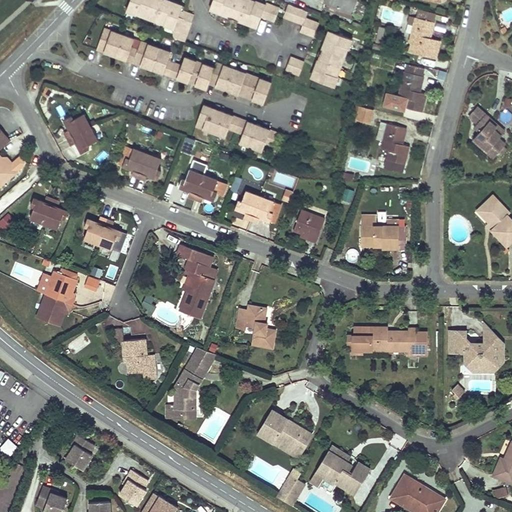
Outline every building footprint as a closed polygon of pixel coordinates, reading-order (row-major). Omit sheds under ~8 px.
[(145,14),(144,16),(154,20),(154,18),(164,21),(163,23),(163,24),(172,28),(169,36),(182,40),(192,14),(179,9),(180,7),(170,3),(171,1),(167,0),(128,0),(125,10),(135,13),(136,11),(145,14)] [(210,0),(208,6),(218,9),(217,11),(226,15),(227,13),(236,16),(236,18),(245,22),(246,20),(255,24),(258,15),(272,20),(277,7),(264,1),(263,3),(255,0),(253,0),(253,2),(247,0),(210,0)] [(352,13),(357,0),(329,0),(328,4),(352,13)] [(311,35),(316,22),(303,17),(306,10),(286,3),(281,16),(301,23),(298,30),(311,35)] [(352,13),(328,4),(326,8),(350,18),(352,13)] [(418,10),(417,18),(419,18),(420,14),(430,16),(429,21),(434,22),(436,14),(418,10)] [(413,44),(410,52),(436,59),(439,47),(441,41),(430,38),(434,22),(429,21),(430,16),(420,14),(419,18),(417,18),(415,26),(417,26),(416,34),(413,33),(410,43),(413,44)] [(169,52),(158,47),(139,40),(136,49),(130,46),(133,38),(121,34),(103,27),(95,48),(102,51),(103,49),(105,50),(105,52),(113,55),(122,58),(123,57),(125,57),(125,59),(132,62),(139,65),(140,63),(142,64),(141,65),(150,69),(159,72),(159,70),(162,71),(161,73),(168,76),(175,78),(176,76),(179,77),(178,79),(187,82),(194,85),(194,83),(197,84),(196,86),(205,89),(207,83),(214,85),(215,84),(217,85),(217,86),(225,89),(234,93),(235,91),(238,92),(237,94),(244,96),(251,99),(252,97),(255,98),(254,100),(263,103),(271,82),(252,75),(233,68),(215,61),(213,68),(194,61),(183,57),(180,65),(173,63),(166,60),(169,52)] [(376,29),(375,43),(383,43),(384,29),(376,29)] [(325,40),(321,49),(323,50),(320,59),(318,58),(314,68),(316,69),(313,78),(334,86),(337,76),(336,76),(334,75),(338,66),(340,67),(343,57),(341,56),(345,47),(347,48),(348,48),(351,39),(330,31),(327,40),(325,40)] [(302,61),(288,56),(283,69),(297,74),(302,61)] [(419,92),(424,69),(408,65),(404,79),(407,80),(404,87),(402,86),(399,97),(407,99),(405,107),(422,112),(425,101),(427,94),(419,92)] [(53,90),(46,86),(42,94),(49,97),(53,90)] [(229,116),(230,114),(221,111),(212,107),(211,109),(209,108),(209,106),(202,104),(194,125),(213,132),(224,136),(227,128),(234,130),(241,133),(238,142),(249,146),(261,150),(264,142),(271,144),(276,131),(269,129),(268,131),(265,130),(266,128),(257,124),(249,121),(248,123),(245,122),(246,120),(239,118),(232,115),(231,117),(229,116)] [(362,106),(359,106),(356,120),(371,124),(375,110),(362,106)] [(469,116),(478,123),(486,114),(477,107),(469,116)] [(478,123),(474,127),(480,132),(473,140),(494,158),(497,155),(504,146),(505,145),(498,139),(505,131),(492,119),(486,114),(478,123)] [(87,147),(97,142),(84,115),(73,121),(71,118),(64,121),(66,126),(69,132),(65,133),(71,147),(76,145),(79,150),(81,155),(88,151),(87,147)] [(387,131),(382,123),(378,141),(384,142),(382,149),(389,151),(387,159),(405,163),(409,146),(402,144),(406,129),(389,132),(386,141),(384,141),(387,131)] [(406,129),(382,123),(387,131),(389,132),(406,129)] [(5,160),(0,154),(0,148),(10,140),(6,135),(0,128),(0,185),(23,166),(26,159),(22,155),(12,163),(7,162),(5,160)] [(196,142),(185,138),(181,152),(192,155),(196,142)] [(504,146),(497,155),(499,157),(507,148),(504,146)] [(159,171),(163,160),(135,149),(130,160),(126,159),(124,166),(128,168),(133,170),(131,176),(146,181),(148,176),(154,178),(159,180),(162,172),(159,171)] [(405,163),(387,159),(385,168),(403,172),(405,163)] [(195,161),(191,170),(204,176),(208,166),(195,161)] [(213,192),(218,181),(204,176),(191,170),(187,181),(182,180),(179,188),(184,190),(189,192),(188,198),(202,203),(204,197),(209,199),(214,201),(217,194),(213,192)] [(339,171),(337,180),(351,181),(353,174),(339,171)] [(243,181),(236,178),(231,189),(238,193),(243,181)] [(218,181),(213,192),(217,194),(223,196),(228,185),(218,181)] [(350,204),(355,192),(346,189),(341,200),(350,204)] [(274,224),(281,206),(246,192),(242,203),(239,202),(235,210),(246,214),(244,219),(258,224),(260,219),(274,224)] [(290,202),(292,195),(287,192),(284,200),(290,202)] [(503,206),(492,195),(489,199),(500,210),(503,206)] [(33,207),(28,219),(57,229),(61,218),(65,219),(68,210),(64,208),(58,206),(60,201),(46,196),(44,201),(37,198),(32,197),(29,206),(33,207)] [(500,210),(489,199),(476,211),(488,222),(493,228),(491,230),(507,247),(511,241),(511,219),(508,216),(510,213),(503,206),(500,210)] [(318,243),(327,220),(302,211),(295,231),(302,234),(310,236),(309,240),(318,243)] [(360,215),(360,224),(377,224),(377,215),(360,215)] [(88,228),(84,239),(111,250),(116,238),(120,240),(123,231),(118,229),(112,227),(114,222),(100,216),(98,221),(93,220),(88,218),(84,226),(88,228)] [(5,217),(0,221),(0,224),(4,229),(10,223),(5,217)] [(493,228),(488,222),(485,225),(491,230),(493,228)] [(377,224),(360,224),(360,244),(375,244),(375,241),(382,241),(382,244),(382,247),(400,247),(399,225),(377,224)] [(177,254),(190,258),(186,269),(194,273),(180,310),(201,319),(215,280),(205,277),(209,266),(210,267),(214,257),(197,250),(181,244),(177,254)] [(178,257),(175,267),(184,270),(187,259),(178,257)] [(210,267),(209,266),(205,277),(215,280),(219,270),(210,267)] [(94,267),(91,274),(100,278),(103,270),(94,267)] [(79,280),(55,270),(36,318),(59,328),(62,320),(65,314),(66,311),(69,312),(72,313),(77,299),(75,298),(72,297),(74,294),(77,285),(79,280)] [(98,287),(100,281),(91,277),(88,283),(98,287)] [(154,299),(147,295),(142,307),(153,315),(157,307),(152,304),(154,299)] [(255,326),(252,343),(273,347),(276,330),(267,328),(264,327),(265,322),(267,308),(259,307),(250,305),(249,310),(240,308),(237,327),(245,329),(246,324),(255,326)] [(484,324),(484,344),(505,343),(484,324)] [(378,330),(371,330),(369,330),(369,326),(354,326),(354,334),(349,334),(349,343),(352,343),(352,353),(362,353),(362,348),(408,348),(408,355),(417,355),(417,353),(427,353),(427,334),(417,334),(417,335),(408,335),(408,331),(398,331),(392,331),(391,334),(387,334),(387,331),(387,326),(378,326),(378,330)] [(123,328),(113,329),(114,340),(121,340),(124,339),(123,328)] [(466,331),(450,332),(450,352),(466,353),(466,364),(475,372),(484,362),(494,362),(504,362),(505,352),(505,343),(484,344),(466,344),(466,331)] [(146,354),(144,338),(134,338),(124,339),(121,340),(123,356),(127,356),(128,372),(143,370),(150,369),(149,353),(146,354)] [(207,351),(198,348),(193,356),(211,367),(218,355),(207,351)] [(155,377),(153,353),(149,353),(150,369),(143,370),(143,378),(155,377)] [(168,404),(168,417),(182,417),(182,409),(197,409),(197,395),(194,395),(194,389),(197,389),(205,377),(211,367),(193,356),(176,386),(176,404),(168,404)] [(484,362),(475,372),(495,372),(504,362),(494,362),(484,362)] [(459,385),(454,391),(461,398),(467,392),(459,385)] [(197,409),(182,409),(182,417),(198,417),(198,409),(197,409)] [(304,448),(313,434),(302,427),(292,421),(290,425),(287,423),(289,419),(272,409),(258,433),(274,443),(277,439),(293,449),(296,444),(304,448)] [(87,440),(78,434),(73,443),(76,444),(72,450),(66,459),(83,470),(93,454),(90,453),(95,445),(87,440)] [(0,451),(10,458),(18,445),(6,439),(0,449),(0,451)] [(304,448),(296,444),(293,449),(277,439),(274,443),(298,458),(304,448)] [(350,456),(332,446),(328,451),(347,462),(350,456)] [(347,462),(328,451),(317,471),(326,476),(324,479),(334,485),(335,482),(355,494),(371,467),(363,463),(359,460),(352,473),(349,472),(352,465),(347,462)] [(511,481),(511,457),(507,455),(502,463),(497,472),(511,481)] [(149,480),(132,470),(127,478),(129,479),(125,486),(120,494),(137,505),(147,489),(144,488),(149,480)] [(298,479),(291,475),(277,496),(285,501),(291,490),(298,479)] [(306,484),(298,479),(291,490),(285,501),(292,506),(306,484)] [(410,484),(405,481),(392,501),(410,511),(439,511),(443,505),(434,499),(436,495),(421,486),(412,481),(410,484)] [(52,490),(43,486),(36,505),(45,508),(44,511),(46,511),(62,511),(68,499),(58,495),(51,493),(52,490)] [(508,489),(495,491),(497,499),(509,496),(508,489)] [(154,493),(141,511),(175,511),(178,508),(154,493)] [(446,501),(436,495),(434,499),(443,505),(446,501)] [(111,511),(110,500),(90,502),(91,511),(111,511)]
